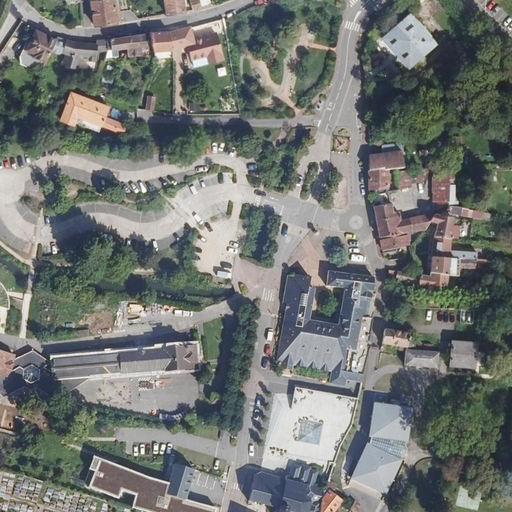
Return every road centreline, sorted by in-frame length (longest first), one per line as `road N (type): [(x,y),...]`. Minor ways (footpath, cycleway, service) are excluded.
road 1 (residential): [(230,511),(239,430),(279,262)]
road 2 (residential): [(249,0),(155,27),(67,34),(31,19),(16,0)]
road 3 (unclassified): [(330,120),(135,117)]
road 4 (residential): [(344,84),(355,106),(354,210)]
